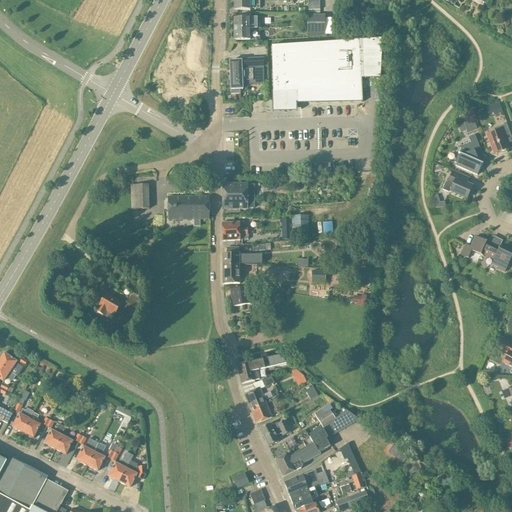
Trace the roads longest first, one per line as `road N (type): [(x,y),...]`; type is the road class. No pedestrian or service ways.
road 1 (residential): [(289,511),(229,373),(215,286),(213,150)]
road 2 (residential): [(0,296),(113,92)]
road 3 (unclassified): [(131,511),(0,444)]
road 4 (unclassified): [(113,92),(0,21)]
